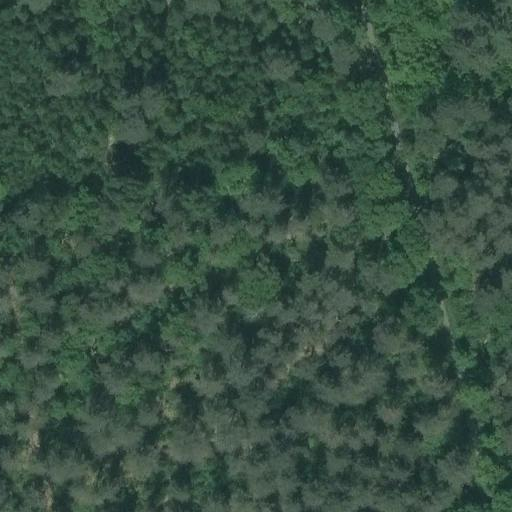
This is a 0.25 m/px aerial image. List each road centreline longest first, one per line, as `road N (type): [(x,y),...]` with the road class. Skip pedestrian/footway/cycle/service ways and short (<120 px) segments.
road 1 (track): [(474,511),(342,0)]
road 2 (track): [(373,117),(511,82)]
